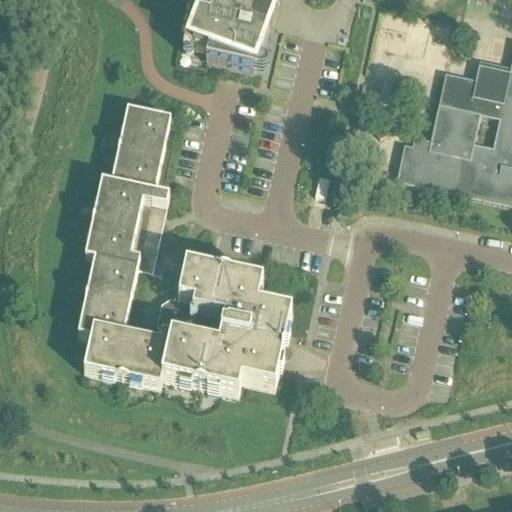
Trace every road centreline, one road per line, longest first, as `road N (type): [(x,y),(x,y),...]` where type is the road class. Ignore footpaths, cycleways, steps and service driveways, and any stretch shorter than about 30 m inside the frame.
road 1 (residential): [(447,251),(419,384),(398,407),(368,404),(357,399),(343,366),(372,237)]
road 2 (tertiary): [(277,502),(511,446)]
road 3 (residential): [(270,230),(312,43)]
road 4 (residential): [(270,230),(206,209),(227,87)]
